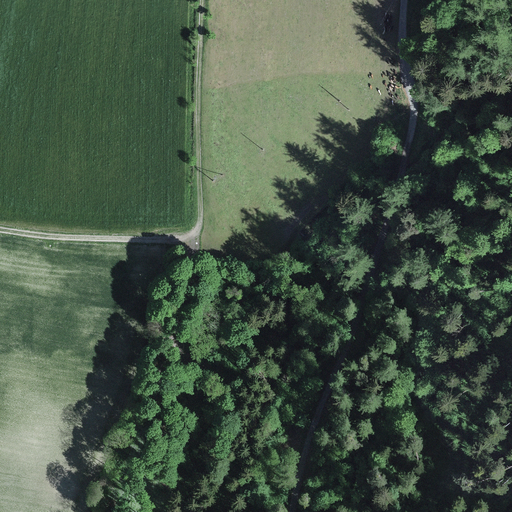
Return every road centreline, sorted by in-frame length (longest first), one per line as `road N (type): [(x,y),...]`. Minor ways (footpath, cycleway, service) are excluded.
road 1 (track): [(204,0),(197,231),(176,241),(0,229)]
road 2 (track): [(290,511),(401,175),(412,113)]
